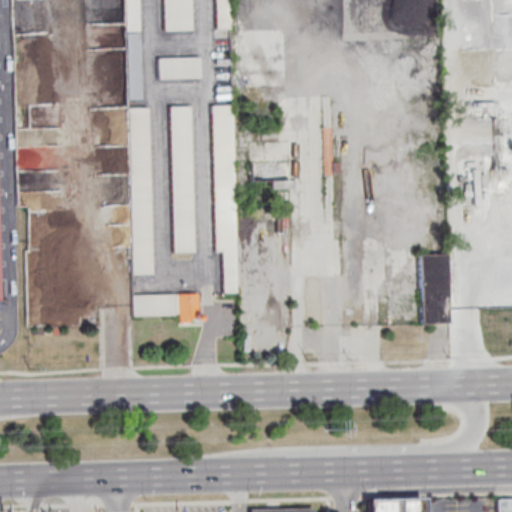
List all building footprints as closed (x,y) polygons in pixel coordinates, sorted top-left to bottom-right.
[(123,0),(125,99),(140,99),(138,0),(123,0)] [(161,0),(162,30),(190,30),(189,0),(161,0)] [(213,0),(214,29),(229,29),(228,0),(213,0)] [(200,58),(157,58),(157,78),(200,78),(200,58)] [(214,252),(222,251),(223,293),(236,292),(233,105),(211,105),(214,252)] [(127,107),(130,274),(152,274),(148,106),(127,107)] [(169,106),(171,252),(193,252),(191,106),(169,106)] [(271,179),(272,163),(248,163),(248,180),(269,180),(269,188),(289,189),(289,179),(271,179)] [(447,323),(447,253),(418,253),(418,262),(411,262),(411,281),(419,280),(419,324),(447,323)] [(305,317),(321,317),(321,278),(305,278),(305,317)] [(179,315),(179,322),(198,322),(198,294),(132,294),(132,315),(179,315)] [(392,511),(392,500),(416,499),(416,511),(392,511)] [(511,511),(492,511),(492,500),(511,499),(511,511)] [(392,500),(392,511),(362,511),(362,502),(392,500)]
